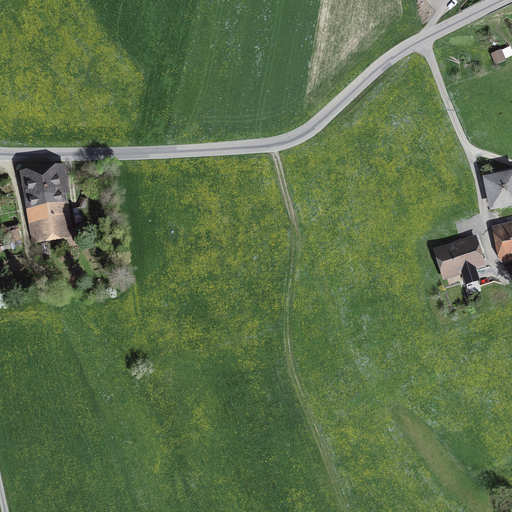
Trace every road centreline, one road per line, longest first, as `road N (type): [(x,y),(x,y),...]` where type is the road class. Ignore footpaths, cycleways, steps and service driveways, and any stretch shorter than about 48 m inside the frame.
road 1 (unclassified): [(0,154),(109,157),(292,140),(391,57),(505,0)]
road 2 (track): [(345,511),(291,369),(292,220),(267,146)]
road 3 (track): [(511,281),(491,258),(467,149),(420,40)]
